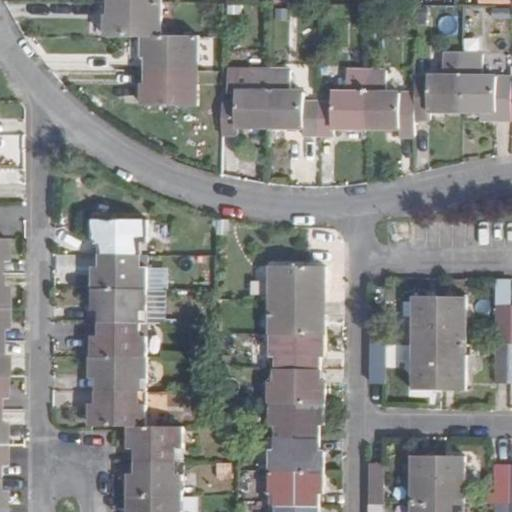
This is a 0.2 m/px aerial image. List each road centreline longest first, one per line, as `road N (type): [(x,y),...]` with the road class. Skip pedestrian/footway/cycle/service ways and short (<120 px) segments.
road 1 (residential): [(91,511),(91,468),(43,466),(36,87)]
road 2 (residential): [(360,205),(266,205),(167,181),(104,144),(36,87)]
road 3 (residential): [(356,421),(357,259)]
road 4 (residential): [(511,422),(356,421)]
road 5 (residential): [(357,259),(511,260)]
road 6 (residential): [(511,176),(360,205)]
